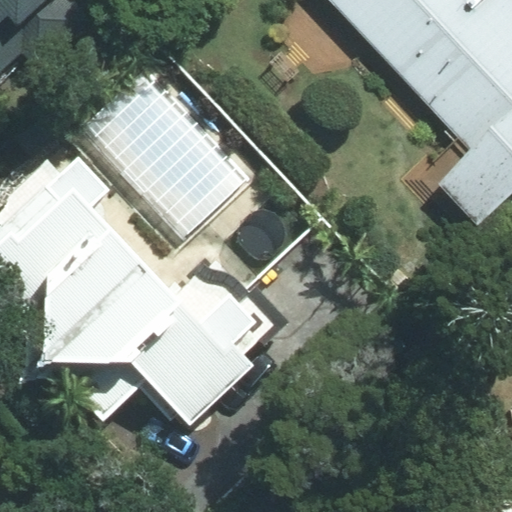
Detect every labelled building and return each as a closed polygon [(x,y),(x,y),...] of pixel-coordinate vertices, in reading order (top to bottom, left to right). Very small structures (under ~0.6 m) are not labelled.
[(0,0),(0,62),(74,0),(0,0)] [(480,246),(511,219),(511,0),(351,0),(460,125),(412,166),(480,246)] [(199,311),(83,170),(0,238),(0,284),(111,420),(164,377),(183,421),(299,327),(251,269),(199,311)] [(327,241),(270,291),(316,343),(373,292),(327,241)] [(511,511),(511,451),(489,451),(487,511),(511,511)]
